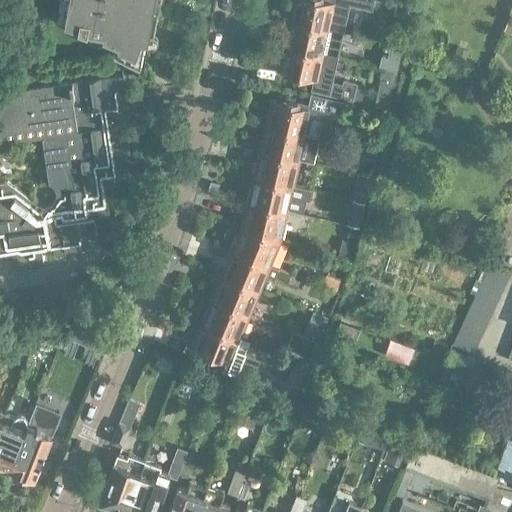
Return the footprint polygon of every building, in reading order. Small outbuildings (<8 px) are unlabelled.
[(56,0),(52,20),(85,30),(101,32),(100,35),(117,40),(113,51),(126,56),(127,55),(141,60),(148,63),(156,17),(159,4),(159,0),(56,0)] [(295,0),(291,18),(341,29),(347,0),(353,0),(363,2),(363,0),(295,0)] [(291,18),(285,44),(335,55),(341,29),(291,18)] [(335,55),(285,44),(280,69),(314,77),(311,88),(351,97),(355,83),(343,80),(342,84),(331,81),(337,55),(335,55)] [(395,96),(398,53),(382,52),(380,96),(395,96)] [(127,111),(121,72),(0,89),(0,252),(11,251),(13,266),(42,262),(41,253),(97,245),(92,216),(107,214),(103,185),(118,182),(113,154),(128,152),(124,122),(111,124),(110,113),(127,111)] [(273,98),(267,124),(319,136),(324,119),(330,113),(342,116),(346,100),(311,92),(308,106),(302,105),(303,102),(297,100),(284,97),(283,101),(273,98)] [(267,124),(262,149),(296,158),(300,143),(310,145),(309,147),(317,148),(319,136),(267,124)] [(377,148),(364,146),(361,159),(374,161),(377,148)] [(262,149),(255,175),(290,183),(296,158),(262,149)] [(255,175),(250,200),(284,209),(290,183),(255,175)] [(367,187),(354,184),(351,196),(365,199),(367,187)] [(316,187),(305,185),(303,198),(315,201),(316,187)] [(250,200),(244,225),(278,236),(284,209),(250,200)] [(244,225),(233,250),(266,263),(278,236),(244,225)] [(357,242),(342,238),(337,255),(353,259),(357,242)] [(233,250),(223,274),(256,287),(262,272),(273,277),(274,276),(296,285),(299,277),(266,263),(233,250)] [(489,264),(484,274),(505,284),(509,274),(489,264)] [(223,274),(213,297),(246,311),(256,287),(223,274)] [(484,274),(480,283),(500,293),(505,284),(484,274)] [(480,283),(475,293),(496,303),(500,293),(480,283)] [(475,293),(470,303),(491,312),(496,303),(475,293)] [(213,297),(203,322),(236,335),(246,311),(213,297)] [(470,303),(466,312),(487,322),(491,312),(470,303)] [(326,315),(310,310),(302,331),(318,336),(326,315)] [(466,312),(461,322),(482,332),(487,322),(466,312)] [(106,332),(76,320),(69,339),(98,351),(106,332)] [(249,341),(236,335),(203,322),(193,345),(222,358),(218,368),(264,387),(270,372),(256,366),(259,357),(244,352),(249,341)] [(461,322),(457,332),(478,341),(482,332),(461,322)] [(303,334),(294,331),(284,355),(307,365),(317,340),(303,334)] [(457,332),(452,341),(473,351),(478,341),(457,332)] [(414,348),(390,339),(384,353),(408,362),(414,348)] [(450,347),(446,358),(471,367),(475,356),(450,347)] [(27,422),(10,464),(9,466),(33,475),(50,432),(44,430),(49,417),(56,418),(73,375),(43,363),(28,402),(34,404),(27,421),(27,422)] [(130,398),(112,440),(123,445),(140,402),(130,398)] [(252,428),(259,411),(242,404),(235,421),(252,428)] [(1,419),(0,421),(0,459),(10,464),(27,422),(27,421),(27,420),(27,419),(26,418),(26,417),(24,415),(22,414),(21,414),(19,414),(18,414),(17,415),(16,416),(15,417),(12,415),(9,422),(1,419)] [(351,435),(330,426),(325,438),(346,446),(351,435)] [(360,439),(382,447),(387,436),(365,427),(360,439)] [(511,438),(508,437),(495,472),(511,478),(511,438)] [(391,438),(384,459),(404,467),(412,446),(391,438)] [(407,464),(431,473),(431,471),(490,495),(486,505),(479,502),(476,511),(455,504),(451,511),(511,511),(511,484),(497,479),(499,476),(414,445),(407,464)] [(178,450),(171,467),(178,470),(182,461),(185,453),(178,450)] [(102,500),(125,509),(143,458),(127,452),(125,456),(116,453),(100,495),(102,500)] [(143,458),(125,509),(133,511),(153,511),(168,473),(158,469),(160,464),(143,458)] [(182,461),(178,470),(179,471),(178,473),(186,476),(191,465),(182,461)] [(236,467),(227,491),(236,494),(241,481),(245,470),(236,467)] [(177,485),(166,511),(196,511),(205,487),(188,480),(185,488),(177,485)] [(205,487),(196,511),(225,511),(229,504),(220,501),(223,493),(205,487)] [(294,511),(311,511),(300,508),(305,497),(294,493),(288,509),(294,511)] [(408,511),(412,503),(402,498),(396,511),(408,511)] [(358,511),(361,506),(348,501),(343,511),(358,511)] [(235,506),(232,511),(260,511),(262,508),(246,502),(243,509),(235,506)] [(421,511),(423,507),(412,503),(408,511),(421,511)]
